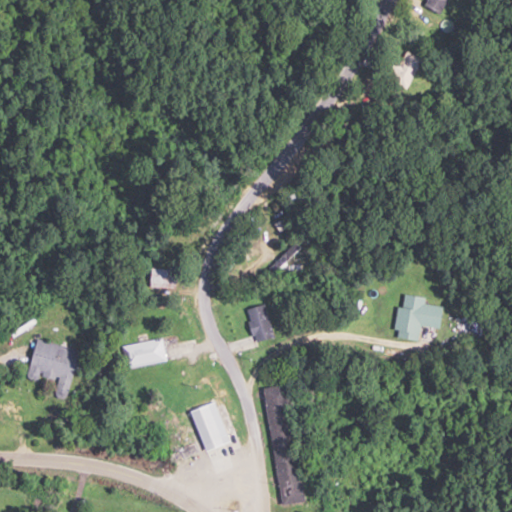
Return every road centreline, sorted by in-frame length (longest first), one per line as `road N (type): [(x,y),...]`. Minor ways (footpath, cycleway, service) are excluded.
road 1 (residential): [(387,0),(326,102),(232,212),(206,273),(203,312),(245,395),(261,511)]
road 2 (tertiary): [(0,455),(122,472),(202,511)]
road 3 (residential): [(203,312),(44,327),(0,352)]
